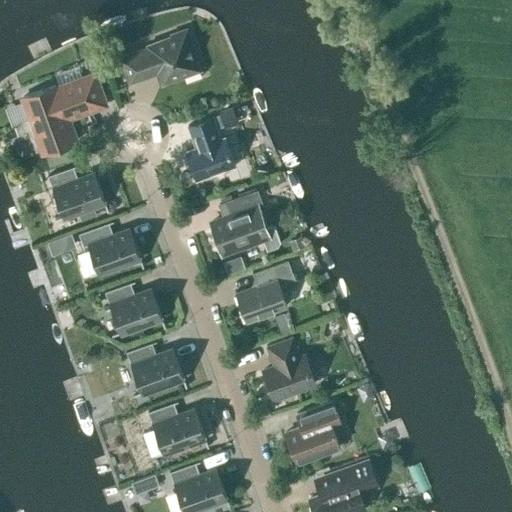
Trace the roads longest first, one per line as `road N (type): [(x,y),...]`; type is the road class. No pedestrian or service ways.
road 1 (residential): [(268,511),(138,165)]
road 2 (residential): [(138,165),(154,150),(153,134),(137,121),(118,124),(109,151),(134,167)]
